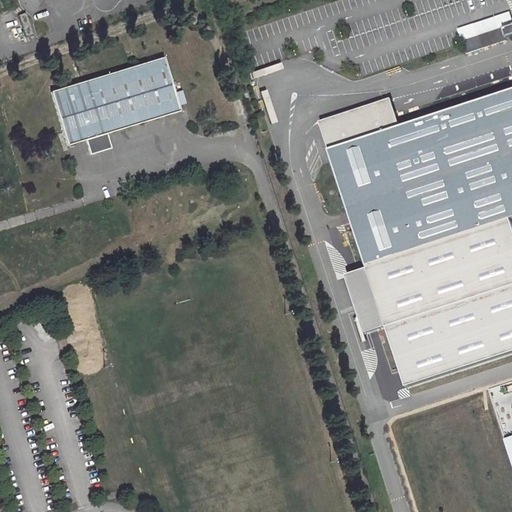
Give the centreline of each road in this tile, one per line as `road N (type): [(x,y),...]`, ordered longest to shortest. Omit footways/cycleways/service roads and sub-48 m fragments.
road 1 (unknown): [(87,511),(28,323)]
road 2 (unknown): [(37,511),(0,386)]
